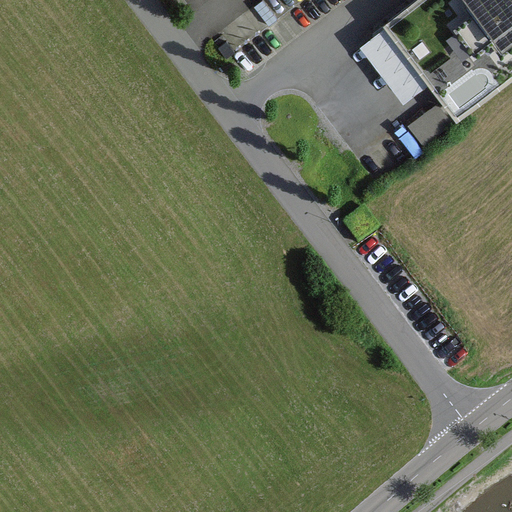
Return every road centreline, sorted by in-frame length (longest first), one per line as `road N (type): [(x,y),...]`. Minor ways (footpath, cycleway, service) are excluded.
road 1 (residential): [(474,427),(145,0)]
road 2 (tertiary): [(374,511),(474,427)]
